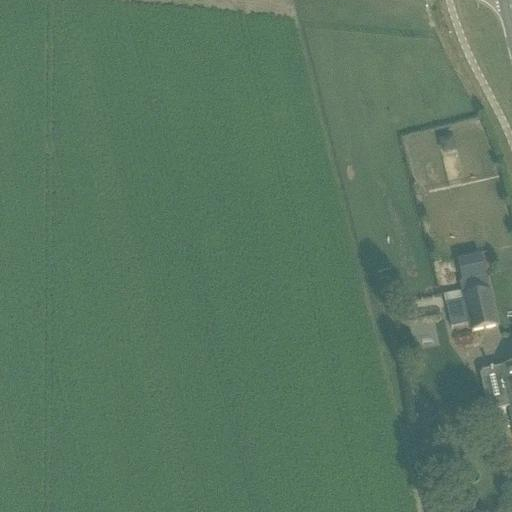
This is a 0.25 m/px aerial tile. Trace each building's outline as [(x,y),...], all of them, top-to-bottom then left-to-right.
[(438,141),(442,155),(457,151),(453,137),(438,141)] [(497,328),(490,292),(464,298),(465,303),(471,333),(497,328)] [(465,303),(464,298),(462,293),(444,296),(445,304),(446,307),(465,303)] [(396,305),(400,326),(410,324),(406,304),(396,305)] [(511,366),(499,369),(508,409),(511,408),(511,366)] [(414,410),(417,427),(436,424),(433,407),(414,410)]
